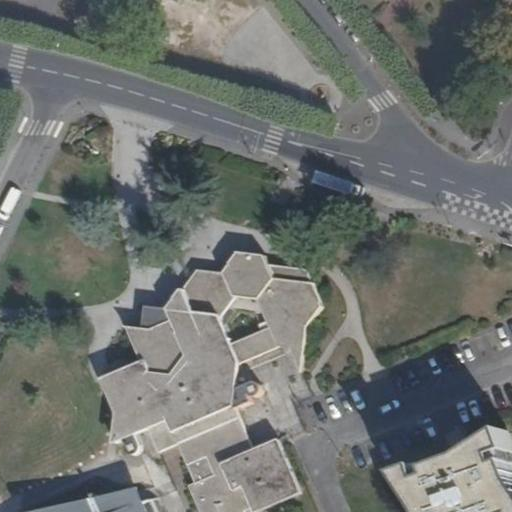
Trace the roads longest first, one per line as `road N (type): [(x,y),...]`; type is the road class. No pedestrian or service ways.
road 1 (secondary): [(63,75),(447,192)]
road 2 (residential): [(511,364),(326,442),(320,473),(335,511)]
road 3 (residential): [(447,192),(301,0)]
road 4 (residential): [(63,75),(0,209)]
